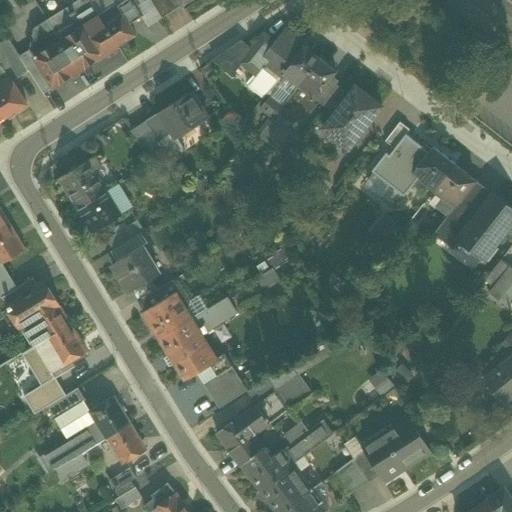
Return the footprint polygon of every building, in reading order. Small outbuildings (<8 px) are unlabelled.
[(118,47),(118,46),(100,17),(90,1),(89,1),(88,0),(82,0),(70,8),(69,6),(48,20),(81,71),(94,62),(92,58),(98,54),(101,57),(101,58),(118,47)] [(132,0),(125,0),(117,6),(128,22),(141,14),(132,0)] [(150,0),(162,18),(183,5),(180,0),(150,0)] [(180,0),(183,5),(185,8),(197,0),(180,0)] [(337,8),(350,18),(356,10),(343,1),(337,8)] [(136,35),(128,22),(117,6),(100,17),(118,46),(136,35)] [(72,77),(81,71),(48,20),(34,28),(29,50),(41,69),(59,57),(72,77)] [(241,64),(254,75),(256,77),(263,68),(259,65),(276,42),(264,32),(251,48),(239,63),(241,64)] [(280,82),(285,76),(282,74),(299,52),(294,48),(298,43),(284,32),(276,42),(259,65),(263,68),(279,81),(280,82)] [(213,60),(232,76),(241,64),(239,63),(251,48),(241,41),(213,60)] [(303,47),(298,43),(294,48),(299,52),(303,47)] [(285,76),(299,86),(320,59),(303,46),(303,47),(299,52),(282,74),(285,76)] [(43,94),(53,88),(41,69),(29,50),(19,56),(28,72),(29,71),(43,94)] [(12,82),(28,72),(19,56),(15,51),(0,60),(0,62),(8,75),(12,82)] [(59,57),(41,69),(53,88),(54,88),(72,77),(59,57)] [(313,98),(315,99),(329,81),(336,72),(320,59),(299,86),(313,98)] [(264,99),(279,81),(263,68),(256,77),(254,75),(247,84),(263,97),(263,98),(264,99)] [(8,75),(0,80),(0,112),(4,119),(27,104),(13,83),(12,82),(8,75)] [(315,99),(325,107),(339,88),(329,81),(315,99)] [(308,103),(313,98),(299,86),(284,105),(297,116),(296,117),(305,119),(311,111),(308,103)] [(355,86),(348,96),(334,114),(323,128),(349,148),(381,107),(355,86)] [(325,107),(334,114),(348,96),(339,88),(325,107)] [(172,131),(177,139),(207,119),(190,93),(160,112),(172,131)] [(260,109),(273,119),(284,105),(271,95),(260,109)] [(287,128),(296,117),(297,116),(284,105),(273,119),(286,129),(287,128)] [(160,112),(146,121),(158,140),(172,131),(160,112)] [(259,137),(277,149),(291,131),(287,128),(286,129),(273,119),(259,137)] [(168,154),(158,140),(146,121),(130,131),(151,164),(168,154)] [(385,141),(395,149),(406,135),(409,130),(400,122),(385,141)] [(404,196),(417,180),(411,175),(429,153),(406,135),(395,149),(389,156),(386,153),(372,171),(404,196)] [(433,192),(454,164),(455,164),(433,147),(429,153),(411,175),(417,180),(433,192)] [(60,179),(78,209),(105,192),(87,162),(60,179)] [(436,207),(447,216),(448,217),(459,202),(474,184),(476,181),(454,164),(433,192),(443,199),(436,207)] [(504,203),(476,181),(474,184),(491,197),(502,206),(504,203)] [(118,184),(105,192),(120,216),(133,208),(118,184)] [(459,202),(476,216),(491,197),(474,184),(459,202)] [(120,216),(105,192),(78,209),(93,233),(120,216)] [(491,197),(476,216),(458,239),(483,259),(511,221),(511,209),(504,203),(502,206),(491,197)] [(440,225),(458,239),(476,216),(459,202),(448,217),(447,216),(440,225)] [(374,236),(389,248),(403,231),(387,218),(374,236)] [(107,239),(113,250),(141,232),(144,231),(137,220),(107,239)] [(24,250),(8,224),(0,228),(0,286),(11,280),(2,264),(24,250)] [(389,248),(399,256),(417,234),(407,225),(403,231),(389,248)] [(110,251),(117,262),(143,246),(148,243),(141,232),(113,250),(110,251)] [(113,264),(130,292),(131,292),(151,279),(160,274),(143,246),(117,262),(113,264)] [(490,293),(501,301),(510,289),(511,286),(511,267),(502,259),(484,282),(493,289),(490,293)] [(258,279),(264,289),(273,284),(266,273),(258,279)] [(33,278),(16,288),(17,289),(2,297),(8,307),(39,289),(33,278)] [(176,278),(158,289),(138,302),(143,312),(175,292),(175,293),(182,288),(176,278)] [(131,292),(138,302),(158,289),(151,279),(131,292)] [(0,298),(2,297),(17,289),(16,288),(11,280),(0,286),(0,298)] [(12,313),(20,326),(34,318),(30,312),(53,298),(45,285),(39,289),(8,307),(12,313)] [(182,288),(175,293),(187,311),(190,301),(182,288)] [(191,319),(187,311),(175,293),(175,292),(143,312),(142,313),(158,340),(191,319)] [(199,295),(190,301),(187,311),(191,319),(208,309),(199,295)] [(0,320),(12,313),(8,307),(2,297),(0,298),(0,320)] [(34,318),(46,339),(70,324),(54,297),(53,298),(30,312),(34,318)] [(208,309),(191,319),(158,340),(183,380),(196,372),(217,359),(216,359),(201,334),(237,313),(227,297),(208,309)] [(33,347),(46,339),(34,318),(20,326),(33,347)] [(87,351),(70,324),(46,339),(63,366),(71,360),(71,361),(87,351)] [(46,339),(33,347),(22,354),(41,386),(55,378),(74,366),(71,361),(71,360),(63,366),(46,339)] [(219,408),(247,390),(239,377),(233,381),(227,370),(232,367),(224,354),(216,359),(217,359),(196,372),(219,408)] [(511,359),(485,382),(501,403),(511,394),(511,359)] [(396,370),(406,379),(412,372),(402,363),(396,370)] [(256,405),(275,391),(298,374),(290,364),(247,390),(256,405)] [(239,377),(232,367),(227,370),(233,381),(239,377)] [(312,394),(298,374),(275,391),(289,410),(312,394)] [(66,395),(55,378),(41,386),(24,396),(35,414),(66,395)] [(47,407),(55,419),(84,401),(85,400),(78,388),(47,407)] [(275,391),(256,405),(270,424),(268,425),(269,425),(289,410),(275,391)] [(90,411),(96,422),(97,422),(107,438),(130,424),(130,423),(131,423),(114,396),(90,411)] [(90,411),(84,401),(55,419),(67,439),(96,422),(90,411)] [(253,436),(268,425),(270,424),(256,405),(217,434),(231,453),(253,436)] [(379,475),(383,480),(402,468),(404,470),(432,453),(409,417),(393,428),(397,434),(366,454),(379,475)] [(278,456),(287,468),(333,433),(323,420),(312,429),(309,431),(309,432),(291,445),(284,450),(285,450),(278,456)] [(81,454),(107,438),(97,422),(96,422),(67,439),(54,447),(64,464),(81,454)] [(291,445),(309,432),(309,431),(301,422),(284,435),(291,445)] [(146,450),(130,424),(107,438),(123,464),(146,450)] [(362,448),(366,454),(397,434),(393,428),(362,448)] [(240,465),(262,449),(253,436),(231,453),(240,465)] [(45,453),(55,470),(64,464),(54,447),(45,453)] [(276,453),(270,458),(269,459),(280,473),(287,468),(278,456),(285,450),(284,450),(283,448),(276,453)] [(258,490),(280,473),(269,459),(270,458),(262,449),(240,465),(258,490)] [(55,470),(61,480),(87,463),(81,454),(64,464),(55,470)] [(366,454),(355,460),(369,481),(379,475),(366,454)] [(355,460),(345,466),(359,488),(369,481),(355,460)] [(258,490),(274,511),(280,511),(312,489),(294,464),(258,490)] [(349,495),(359,488),(345,466),(344,465),(334,472),(349,495)] [(110,480),(116,490),(137,478),(130,468),(110,480)] [(402,468),(383,480),(384,483),(404,470),(402,468)] [(322,482),(312,489),(327,509),(337,502),(322,482)] [(189,511),(176,493),(175,494),(168,484),(153,496),(155,499),(145,506),(150,511),(189,511)] [(116,499),(122,509),(142,497),(136,487),(116,499)] [(511,511),(511,497),(504,487),(486,499),(487,500),(495,511),(511,511)] [(323,511),(327,509),(312,489),(280,511),(323,511)] [(469,511),(495,511),(487,500),(469,511)]
